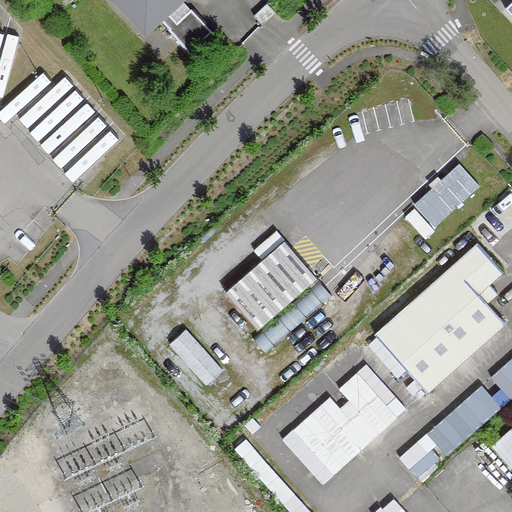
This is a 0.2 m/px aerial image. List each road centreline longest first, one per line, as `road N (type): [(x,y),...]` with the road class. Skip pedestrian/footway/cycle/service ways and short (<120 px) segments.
road 1 (unclassified): [(0,392),(218,144),(374,0)]
road 2 (unclassified): [(511,116),(409,0)]
